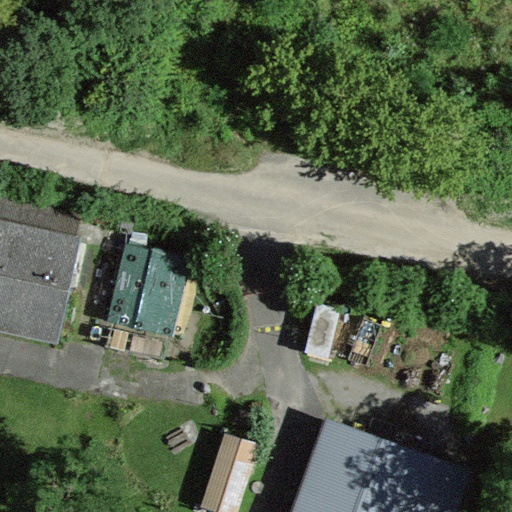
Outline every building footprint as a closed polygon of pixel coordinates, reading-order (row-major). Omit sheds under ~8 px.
[(0,209),(0,233),(73,251),(78,228),(0,209)] [(73,251),(0,233),(0,334),(50,347),(73,251)] [(125,262),(108,330),(162,345),(180,276),(125,262)] [(298,511),(442,511),(451,489),(326,441),(298,511)] [(219,453),(199,511),(227,511),(245,462),(219,453)]
